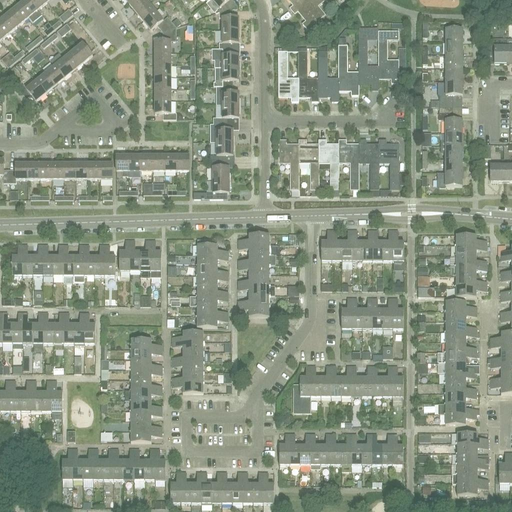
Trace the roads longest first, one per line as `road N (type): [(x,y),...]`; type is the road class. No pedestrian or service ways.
road 1 (tertiary): [(0,226),(264,215)]
road 2 (residential): [(264,215),(259,0)]
road 3 (residential): [(256,409),(256,397),(311,317),(312,212)]
road 4 (tertiary): [(511,218),(312,212)]
road 5 (residential): [(59,128),(94,99),(116,125),(67,130)]
road 6 (residential): [(256,409),(256,451),(244,458),(193,457),(184,446)]
